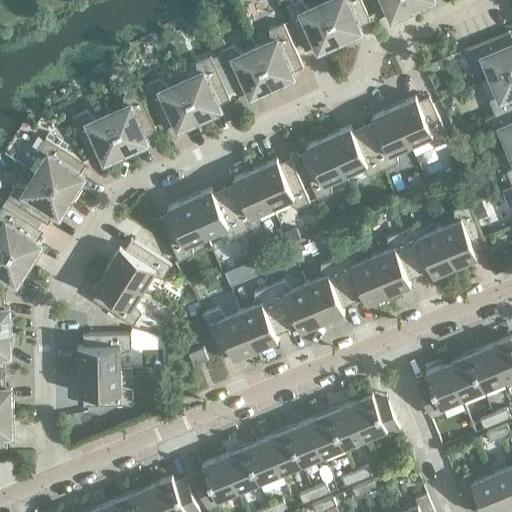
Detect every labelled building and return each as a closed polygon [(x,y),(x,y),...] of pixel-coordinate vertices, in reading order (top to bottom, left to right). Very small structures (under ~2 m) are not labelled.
[(301,0),(297,0),(286,5),(305,49),(311,47),(316,44),(319,49),(331,44),(331,45),(341,41),(323,0),(308,7),(301,0)] [(324,0),(323,0),(341,41),(350,37),(350,35),(362,30),(360,25),(365,22),(371,20),(367,10),(362,0),(324,0)] [(414,8),(410,0),(371,0),(374,7),(378,16),(384,14),(389,11),(392,16),(404,11),(405,12),(414,8)] [(410,0),(414,8),(424,4),(423,2),(428,0),(410,0)] [(271,39),(256,46),(274,86),(283,82),(282,80),(295,75),(292,70),(298,67),(304,65),(284,21),(270,27),(271,39)] [(485,61),(492,76),(511,67),(511,29),(469,46),(468,47),(474,62),(485,61)] [(220,30),(206,36),(212,49),(226,43),(220,30)] [(274,86),(256,46),(240,52),(233,44),(218,50),(237,92),(238,94),(244,92),(249,89),(251,94),(263,89),(264,90),(274,86)] [(198,72),(182,78),(200,119),(210,114),(209,113),(222,107),(219,102),(225,100),(230,97),(229,95),(211,54),(196,60),(198,72)] [(427,65),(430,72),(441,68),(438,60),(427,65)] [(490,99),(495,113),(511,106),(511,67),(492,76),(498,91),(490,99)] [(176,122),(178,127),(190,121),(191,123),(200,119),(182,78),(167,85),(159,77),(145,83),(163,123),(165,127),(176,122)] [(125,104),(109,111),(127,151),(137,147),(136,145),(149,140),(146,135),(152,133),(157,130),(156,126),(138,86),(123,93),(125,104)] [(416,94),(394,104),(412,143),(427,136),(435,145),(449,138),(430,94),(424,97),(419,99),(416,94)] [(369,121),(364,124),(384,168),(398,161),(397,150),(412,143),(394,104),(373,113),(375,119),(369,121)] [(503,132),(509,146),(511,144),(511,106),(495,113),(485,117),(491,132),(503,132)] [(127,151),(109,111),(94,118),(86,109),(72,116),(92,159),(97,157),(103,154),(105,159),(117,154),(118,155),(127,151)] [(350,123),(329,133),(346,172),(361,165),(369,174),(384,168),(364,124),(358,126),(353,129),(350,123)] [(304,151),(298,153),(318,197),(332,190),(331,179),(346,172),(329,133),(307,143),(309,148),(304,151)] [(55,135),(53,139),(59,143),(62,139),(55,135)] [(46,158),(37,172),(74,196),(80,187),(78,186),(86,175),(81,172),(84,167),(88,162),(47,136),(39,149),(46,158)] [(459,145),(446,151),(453,167),(466,162),(459,145)] [(277,156),(256,166),(273,205),(288,198),(296,207),(310,200),(291,156),(285,159),(280,161),(277,156)] [(429,178),(440,173),(438,168),(430,165),(424,167),(429,178)] [(231,183),(225,186),(245,230),(259,223),(258,212),(273,205),(256,166),(234,176),(236,181),(231,183)] [(74,196),(37,172),(28,186),(17,183),(8,197),(44,219),(49,223),(52,217),(55,212),(60,215),(67,204),(68,205),(74,196)] [(511,203),(511,184),(503,188),(509,203),(511,203)] [(212,185),(190,195),(207,234),(222,228),(230,236),(245,230),(225,186),(219,188),(214,191),(212,185)] [(168,205),(170,210),(165,213),(159,215),(179,259),(193,253),(192,241),(207,234),(190,195),(168,205)] [(474,203),(479,217),(489,213),(484,199),(474,203)] [(455,219),(440,226),(456,265),(478,256),(476,251),(481,249),(487,246),(483,236),(469,202),(454,208),(455,219)] [(0,222),(3,225),(0,229),(0,243),(31,263),(36,254),(35,254),(42,242),(38,239),(41,234),(44,229),(39,226),(4,203),(0,209),(0,222)] [(405,215),(398,218),(401,227),(409,224),(405,215)] [(321,220),(315,223),(318,229),(324,227),(321,220)] [(417,223),(402,229),(421,274),(426,271),(432,269),(434,274),(456,265),(440,226),(425,232),(417,223)] [(389,247),(373,253),(390,293),(412,284),(409,278),(415,276),(421,274),(402,229),(388,235),(389,247)] [(120,244),(107,264),(144,287),(152,273),(164,276),(172,263),(132,237),(128,242),(125,247),(120,244)] [(31,263),(0,243),(0,286),(5,290),(9,285),(12,279),(16,282),(24,271),(25,272),(31,263)] [(351,251),(336,257),(354,301),(360,299),(366,296),(368,302),(390,293),(373,253),(358,259),(351,251)] [(256,257),(246,262),(251,274),(261,270),(256,257)] [(322,274),(307,281),(323,320),(345,311),(343,306),(349,303),(354,301),(336,257),(321,263),(322,274)] [(144,287),(107,264),(95,284),(100,288),(96,293),(93,298),(134,324),(142,310),(135,301),(144,287)] [(284,278),(269,284),(288,329),(293,326),(299,324),(301,329),(323,320),(307,281),(291,287),(284,278)] [(256,302),(240,308),(257,348),(279,339),(277,333),(288,329),(269,284),(255,290),(256,302)] [(0,330),(12,330),(12,320),(10,320),(10,306),(5,306),(4,300),(4,294),(0,294),(0,330)] [(219,352),(221,356),(227,354),(232,351),(235,357),(257,348),(240,308),(225,314),(217,306),(203,312),(219,352)] [(12,330),(0,330),(0,366),(5,366),(5,360),(5,354),(11,354),(10,341),(12,341),(12,330)] [(78,344),(78,368),(121,367),(121,351),(132,347),(131,331),(83,332),(83,338),(84,344),(78,344)] [(490,343),(505,378),(511,375),(511,333),(511,334),(490,343)] [(469,352),(484,387),(505,378),(490,343),(469,352)] [(201,359),(203,359),(208,356),(203,344),(188,350),(194,363),(197,361),(200,360),(201,359)] [(447,360),(462,396),(484,387),(469,352),(447,360)] [(417,380),(431,414),(443,409),(441,404),(462,396),(447,360),(426,369),(429,376),(423,378),(417,380)] [(121,367),(78,368),(79,392),(85,392),(85,398),(85,404),(133,403),(132,387),(121,384),(121,367)] [(0,410),(13,410),(13,400),(11,400),(11,386),(6,386),(6,380),(5,374),(0,374),(0,410)] [(373,391),(351,400),(366,436),(387,427),(389,432),(401,427),(387,393),(381,395),(375,398),(373,391)] [(351,400),(330,409),(345,444),(366,436),(351,400)] [(494,411),(498,421),(511,415),(507,406),(494,411)] [(330,409),(309,418),(323,453),(345,444),(330,409)] [(0,446),(7,446),(7,440),(7,434),(12,434),(12,421),(14,421),(13,410),(0,410),(0,446)] [(480,417),(484,426),(498,421),(494,411),(480,417)] [(309,418),(287,426),(302,462),(323,453),(309,418)] [(471,418),(460,422),(465,434),(476,430),(471,418)] [(508,422),(497,426),(501,435),(511,431),(508,422)] [(77,424),(66,428),(72,440),(82,435),(77,424)] [(287,426),(266,435),(281,470),(302,462),(287,426)] [(497,426),(487,430),(491,440),(501,435),(497,426)] [(266,435),(245,444),(260,479),(281,470),(266,435)] [(245,444),(224,453),(238,488),(260,479),(245,444)] [(238,488),(224,453),(202,461),(205,468),(199,470),(194,473),(208,507),(220,502),(218,497),(238,488)] [(355,469),(359,478),(373,473),(369,463),(355,469)] [(511,463),(492,471),(505,505),(511,502),(511,463)] [(341,475),(345,484),(359,478),(355,469),(341,475)] [(458,478),(469,505),(474,502),(480,500),(481,503),(484,511),(488,511),(505,505),(492,471),(472,479),(469,473),(458,478)] [(151,483),(162,511),(180,511),(186,510),(187,511),(194,511),(200,510),(186,476),(181,478),(175,480),(172,474),(151,483)] [(373,478),(363,482),(366,491),(377,486),(373,478)] [(312,487),(316,496),(330,490),(326,481),(312,487)] [(363,482),(353,486),(356,495),(366,491),(363,482)] [(129,492),(137,511),(162,511),(151,483),(129,492)] [(299,492),(303,502),(316,496),(312,487),(299,492)] [(418,502),(398,510),(399,511),(435,511),(427,490),(415,495),(418,502)] [(108,500),(112,511),(137,511),(129,492),(108,500)] [(333,494),(323,498),(326,507),(337,503),(333,494)] [(271,504),(273,511),(277,511),(288,508),(284,498),(271,504)] [(323,498),(312,503),(316,511),(326,507),(323,498)] [(87,509),(88,511),(112,511),(108,500),(87,509)]
